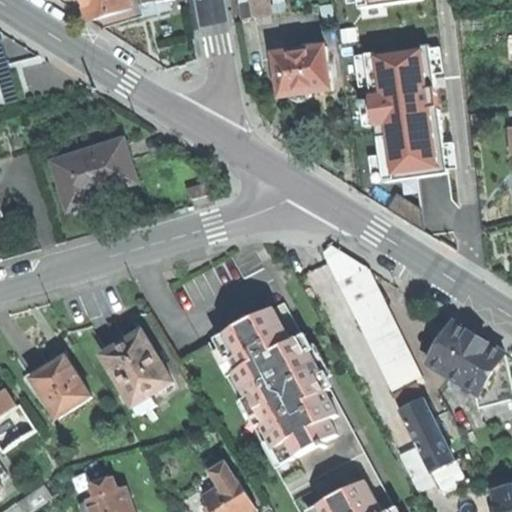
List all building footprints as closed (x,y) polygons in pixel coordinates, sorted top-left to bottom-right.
[(85,0),(86,1),(92,20),(131,8),(128,0),(85,0)] [(254,19),(272,16),(268,0),(252,0),(253,2),(243,3),(242,4),(244,17),(254,16),(254,19)] [(418,0),(353,0),(355,9),(418,0)] [(447,176),(427,42),(360,52),(380,186),(429,178),(447,176)] [(326,48),(275,57),(282,100),(291,98),(297,104),(306,102),(310,94),(321,93),(333,91),(326,48)] [(57,163),(73,210),(100,201),(98,196),(116,190),(140,182),(127,140),(57,163)] [(186,169),(190,182),(201,178),(197,165),(186,169)] [(334,248),(329,254),(436,474),(459,462),(363,272),(367,268),(334,248)] [(282,302),(209,342),(300,511),(396,511),(330,389),(282,302)] [(431,363),(481,395),(506,355),(480,339),(456,324),(431,363)] [(104,357),(141,416),(156,406),(151,397),(174,383),(143,333),(121,347),(104,357)] [(511,385),(511,375),(506,355),(481,395),(484,406),(509,398),(506,388),(511,385)] [(49,399),(61,418),(92,397),(67,358),(54,366),(35,378),(49,399)] [(44,402),(49,399),(35,378),(54,366),(50,360),(38,367),(27,375),(44,402)] [(0,395),(0,418),(9,412),(17,407),(6,392),(0,395)] [(0,418),(0,446),(4,452),(26,437),(9,412),(0,418)] [(211,471),(223,489),(238,480),(229,465),(224,469),(221,465),(211,471)] [(207,500),(214,511),(255,511),(258,510),(238,480),(223,489),(207,500)] [(94,511),(135,511),(128,488),(118,492),(114,481),(97,487),(100,499),(91,502),(94,511)] [(511,511),(511,488),(496,493),(500,511),(511,511)] [(86,511),(94,511),(91,502),(84,504),(86,511)]
